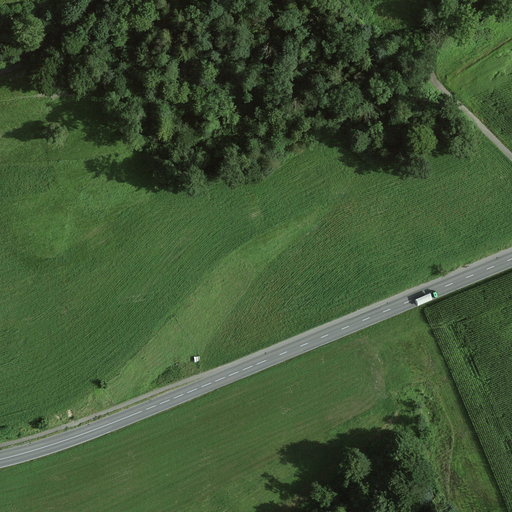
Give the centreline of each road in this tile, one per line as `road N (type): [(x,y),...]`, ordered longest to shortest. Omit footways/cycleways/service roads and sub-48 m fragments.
road 1 (secondary): [(511,259),(121,419),(0,459)]
road 2 (track): [(475,0),(432,52),(433,80),(511,157)]
road 3 (track): [(102,0),(0,71)]
